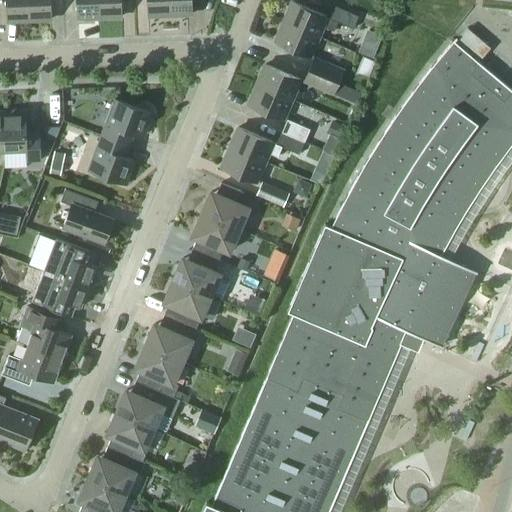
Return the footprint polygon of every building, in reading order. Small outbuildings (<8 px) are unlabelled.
[(7,0),(8,21),(30,20),(29,0),(7,0)] [(29,0),(30,20),(44,19),(52,19),(51,0),(29,0)] [(77,0),(78,18),(100,17),(99,0),(77,0)] [(99,0),(100,17),(122,16),(121,0),(99,0)] [(148,0),(149,15),(171,15),(170,0),(148,0)] [(170,0),(171,15),(193,14),(192,0),(170,0)] [(285,21),(319,36),(328,16),(294,1),(285,21)] [(359,16),(336,6),(331,19),(353,28),(359,16)] [(310,57),(319,36),(285,21),(276,42),(310,57)] [(455,42),(479,62),(491,49),(467,28),(455,42)] [(511,88),(511,89),(479,62),(455,42),(453,40),(434,65),(416,88),(398,112),(382,137),(366,162),(360,172),(346,198),(332,226),(325,224),(287,312),(294,314),(323,327),(317,340),(327,344),(331,336),(357,347),(357,346),(366,350),(368,346),(395,357),(401,343),(415,349),(420,336),(440,345),(441,344),(439,343),(473,269),(442,254),(452,235),(466,212),(481,188),(497,164),(511,144),(511,88)] [(310,68),(340,82),(346,69),(315,55),(310,68)] [(258,84),(292,99),(301,79),(267,64),(258,84)] [(310,68),(304,81),(334,95),(335,92),(340,82),(310,68)] [(351,87),(340,82),(335,92),(346,98),(351,87)] [(283,119),(292,99),(258,84),(249,105),(283,119)] [(103,135),(130,145),(134,133),(142,137),(146,128),(147,128),(153,114),(148,112),(149,112),(116,99),(103,135)] [(27,133),(26,110),(3,111),(4,150),(26,149),(27,161),(41,160),(40,133),(27,133)] [(283,132),(305,142),(311,129),(289,119),(283,132)] [(339,138),(345,125),(332,120),(327,133),(339,138)] [(61,127),(45,127),(46,140),(56,139),(61,127)] [(265,162),(269,153),(274,141),(240,127),(231,147),(265,162)] [(299,154),(305,142),(283,132),(278,143),(274,141),(269,153),(278,156),(282,146),(299,154)] [(125,156),(130,145),(103,135),(90,170),(122,183),(122,182),(127,184),(132,169),(130,169),(134,160),(125,156)] [(256,182),(265,162),(231,147),(222,167),(256,182)] [(50,173),(61,175),(64,161),(53,159),(50,173)] [(322,184),(326,174),(315,169),(311,179),(320,183),(322,184)] [(290,192),(262,181),(256,195),(284,206),(290,192)] [(203,213),(240,229),(249,207),(240,203),(245,192),(222,183),(217,194),(212,191),(203,213)] [(64,227),(105,242),(114,219),(88,210),(92,198),(66,189),(61,201),(72,205),(64,227)] [(230,251),(240,229),(203,213),(193,236),(198,238),(193,249),(220,260),(225,249),(230,251)] [(296,230),(301,219),(293,216),(288,227),(296,230)] [(89,250),(56,238),(44,269),(89,286),(96,265),(91,264),(85,261),(89,250)] [(215,271),(220,260),(193,249),(188,260),(184,258),(174,280),(211,295),(221,273),(215,271)] [(276,249),(265,275),(278,281),(290,255),(276,249)] [(241,258),(237,267),(247,270),(251,262),(241,258)] [(81,307),(89,286),(44,269),(33,301),(65,313),(69,302),(76,305),(81,307)] [(202,317),(211,295),(174,280),(165,302),(169,304),(165,314),(191,326),(192,326),(187,324),(192,313),(202,317)] [(62,358),(71,334),(61,331),(65,320),(27,306),(20,326),(34,331),(28,345),(62,358)] [(202,330),(191,326),(165,314),(160,326),(155,323),(146,345),(183,362),(192,339),(197,341),(202,330)] [(329,511),(368,421),(395,357),(368,346),(366,350),(357,346),(357,347),(331,336),(327,344),(317,340),(323,327),(294,314),(212,504),(207,502),(202,511),(329,511)] [(232,333),(244,345),(253,335),(241,324),(232,333)] [(53,381),(62,358),(28,345),(23,360),(9,355),(2,374),(25,383),(29,372),(53,381)] [(181,399),(184,393),(177,390),(179,385),(174,382),(183,362),(146,345),(136,367),(141,370),(136,381),(181,399)] [(237,349),(233,360),(243,364),(248,353),(237,349)] [(173,418),(181,399),(136,381),(132,392),(127,389),(117,411),(154,427),(161,413),(173,418)] [(0,439),(26,450),(39,419),(0,403),(4,394),(0,392),(0,439)] [(203,409),(196,424),(216,433),(222,417),(203,409)] [(141,460),(154,427),(117,411),(108,434),(113,436),(108,446),(141,460)] [(140,474),(145,462),(108,446),(103,457),(99,455),(89,477),(126,493),(135,472),(140,474)] [(198,466),(189,462),(184,475),(193,479),(198,466)] [(117,511),(126,493),(89,477),(80,499),(84,501),(79,511),(117,511)] [(180,477),(178,482),(180,487),(180,488),(188,492),(192,482),(180,477)]
